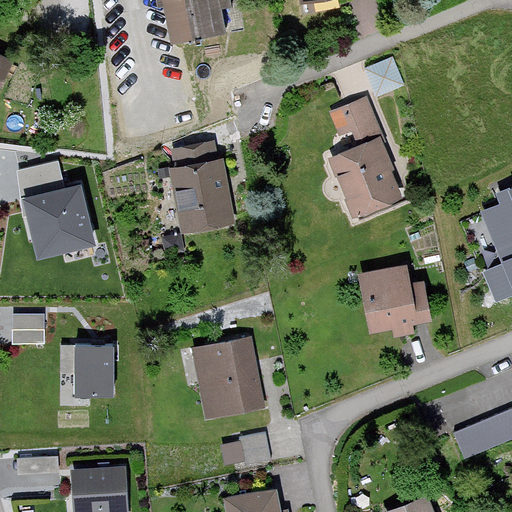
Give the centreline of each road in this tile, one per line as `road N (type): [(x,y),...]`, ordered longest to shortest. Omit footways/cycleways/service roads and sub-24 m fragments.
road 1 (residential): [(511,348),(314,432),(327,511)]
road 2 (residential): [(490,0),(265,90)]
